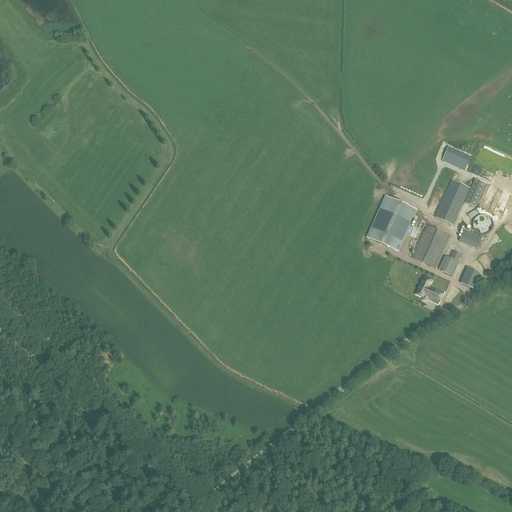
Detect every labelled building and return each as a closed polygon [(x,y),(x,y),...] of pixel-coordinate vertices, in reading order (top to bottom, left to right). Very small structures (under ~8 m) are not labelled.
[(491,179),(480,174),(467,203),(478,208),(491,179)] [(435,217),(453,226),(470,188),(452,180),(435,217)] [(367,238),(385,246),(393,228),(404,233),(403,234),(406,236),(418,207),(387,193),(367,238)] [(473,224),(473,225),(473,226),(473,227),(474,228),(474,229),(474,230),(475,230),(475,231),(476,232),(477,233),(478,233),(479,234),(480,234),(481,235),(482,235),(483,235),(484,235),(485,235),(486,234),(487,234),(488,234),(489,233),(490,232),(491,231),(491,230),(492,229),(493,228),(493,227),(493,226),(493,225),(493,224),(493,223),(493,222),(492,221),(492,220),(491,219),(490,218),(489,217),(488,216),(487,216),(486,215),(485,215),(484,215),(483,215),(482,215),(481,215),(480,215),(479,216),(478,216),(478,217),(477,217),(476,218),(475,219),(475,220),(474,221),(473,222),(473,223),(473,224)] [(411,258),(435,269),(447,242),(450,236),(426,224),(423,231),(415,249),(413,248),(412,251),(414,252),(411,258)] [(410,236),(416,238),(420,229),(414,226),(410,236)] [(459,241),(477,249),(482,238),(464,230),(459,241)] [(441,272),(452,276),(459,262),(458,262),(461,254),(453,251),(450,258),(445,256),(439,268),(443,269),(441,272)] [(464,281),(474,281),(474,277),(479,277),(479,268),(463,268),(464,281)] [(428,300),(439,305),(444,293),(430,286),(432,281),(424,277),(416,295),(423,298),(423,300),(424,301),(425,301),(426,301),(427,300),(428,300)]
